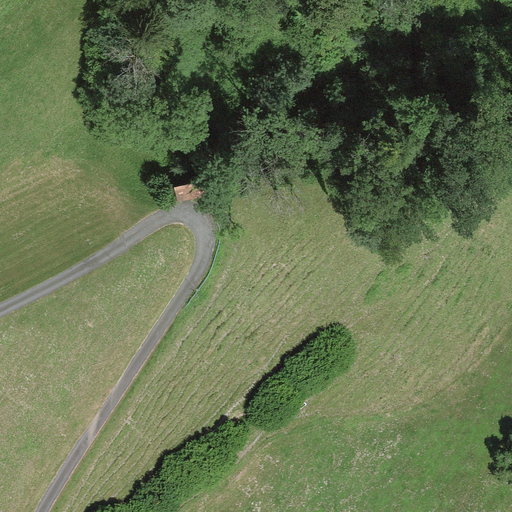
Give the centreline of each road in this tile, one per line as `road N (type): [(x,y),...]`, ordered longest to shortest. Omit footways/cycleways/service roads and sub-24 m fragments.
road 1 (track): [(41,511),(200,265),(205,237),(198,220)]
road 2 (track): [(198,220),(158,218),(0,310)]
